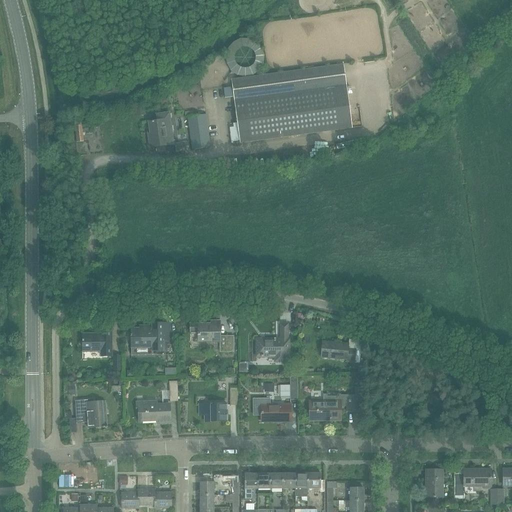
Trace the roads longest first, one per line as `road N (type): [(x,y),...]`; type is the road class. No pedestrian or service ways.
road 1 (residential): [(55,457),(55,324),(67,309),(104,302),(217,292),(315,303),(511,379)]
road 2 (tertiary): [(33,456),(31,118)]
road 3 (unclassified): [(182,446),(392,446)]
road 4 (unclassified): [(55,457),(182,446)]
road 5 (tertiary): [(31,118),(10,0)]
road 6 (unclassified): [(392,446),(511,445)]
